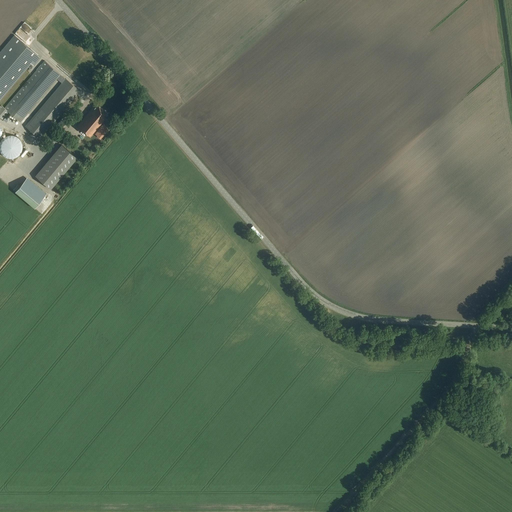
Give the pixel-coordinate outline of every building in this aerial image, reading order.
[(0,51),(0,99),(38,55),(14,35),(0,51)] [(9,112),(20,122),(57,78),(62,82),(25,126),(40,139),(81,91),(46,61),(5,109),(1,105),(0,105),(0,117),(2,119),(9,112)] [(108,113),(97,104),(96,106),(95,105),(77,126),(90,137),(105,119),(107,121),(110,118),(106,115),(108,113)] [(109,128),(104,124),(95,134),(100,138),(109,128)] [(10,158),(12,158),(13,158),(14,158),(16,157),(17,157),(18,156),(19,155),(20,154),(21,153),(22,152),(22,150),(22,149),(23,148),(23,146),(23,145),(22,144),(22,142),(22,141),(21,140),(20,139),(19,138),(18,137),(17,136),(16,136),(14,135),(13,135),(12,135),(10,135),(9,135),(8,135),(6,136),(5,136),(4,137),(3,138),(2,139),(1,140),(1,141),(0,142),(0,150),(1,152),(1,153),(2,154),(3,155),(4,156),(5,157),(6,157),(8,158),(9,158),(10,158)] [(52,189),(77,158),(61,145),(35,176),(52,189)] [(15,192),(34,208),(43,199),(23,182),(15,192)]
